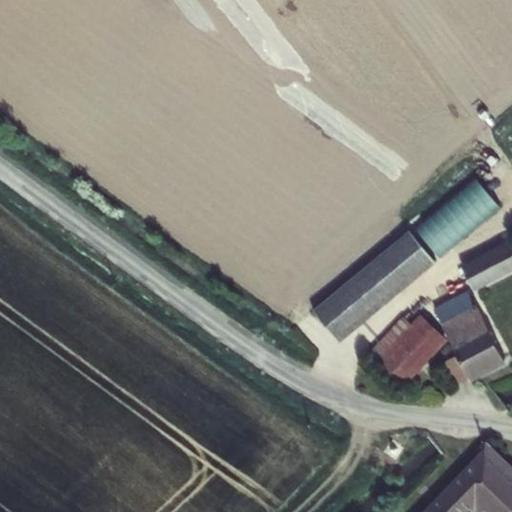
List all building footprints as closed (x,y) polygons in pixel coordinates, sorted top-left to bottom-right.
[(422,213),(327,291),(355,321),(448,242),(422,213)] [(511,236),(470,253),(462,259),(473,280),(511,263),(511,236)] [(436,306),(461,350),(465,347),(480,373),(510,356),(470,289),(436,306)] [(403,374),(449,335),(425,311),(380,349),(403,374)] [(465,347),(461,350),(448,357),(462,380),(480,373),(465,347)] [(487,511),(511,511),(511,460),(487,438),(407,511),(471,511),(479,505),(487,511)]
